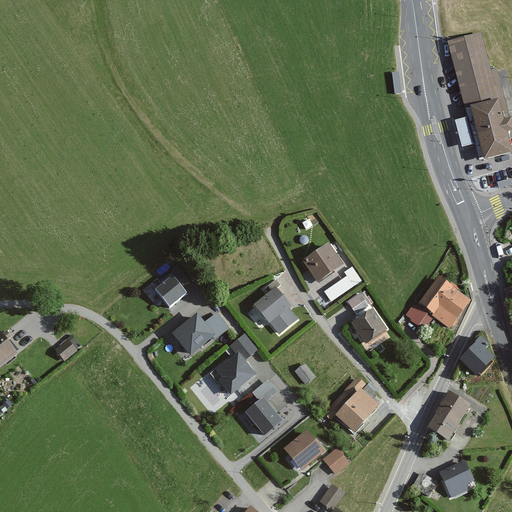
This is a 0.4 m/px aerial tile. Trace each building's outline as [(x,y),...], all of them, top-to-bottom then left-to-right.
[(481,35),(449,43),(467,109),(472,107),(485,157),(511,150),(506,130),(511,128),(511,123),(510,116),(503,118),(481,35)] [(399,71),(397,71),(392,72),(395,94),(400,93),(402,93),(399,71)] [(474,147),(466,121),(455,124),(463,150),(474,147)] [(511,183),(511,180),(498,183),(499,189),(511,185),(511,183)] [(345,266),(331,246),(307,262),(321,282),(345,266)] [(171,274),(176,279),(159,293),(172,308),(189,294),(185,289),(195,281),(182,266),(171,274)] [(363,282),(355,269),(347,273),(355,287),(363,282)] [(471,300),(439,276),(419,303),(450,329),(471,300)] [(293,307),(278,289),(257,307),(272,324),(293,307)] [(368,305),(362,295),(350,303),(356,313),(368,305)] [(422,328),(432,317),(415,302),(405,314),(422,328)] [(388,332),(373,312),(354,327),(369,346),(388,332)] [(229,330),(217,316),(207,324),(200,316),(176,337),(194,359),(229,330)] [(21,354),(2,330),(0,331),(0,367),(2,370),(21,354)] [(257,353),(244,338),(230,350),(237,358),(219,372),(225,380),(223,382),(235,397),(260,377),(247,361),(257,353)] [(490,345),(482,339),(462,361),(479,376),(495,358),(486,350),(490,345)] [(77,351),(68,341),(57,352),(66,361),(77,351)] [(314,379),(304,367),(295,374),(306,386),(314,379)] [(366,385),(359,378),(324,416),(331,423),(366,385)] [(289,413),(269,389),(251,403),(271,427),(289,413)] [(383,407),(365,391),(340,419),(359,435),(383,407)] [(472,406),(450,394),(432,429),(455,441),(472,406)] [(328,453),(310,432),(288,452),(306,472),(328,453)] [(353,463),(339,449),(325,463),(338,476),(353,463)] [(478,482),(469,464),(442,477),(453,499),(471,490),(469,486),(478,482)] [(415,485),(430,493),(436,480),(422,473),(415,485)] [(323,505),(334,511),(335,511),(346,495),(333,488),(323,505)]
